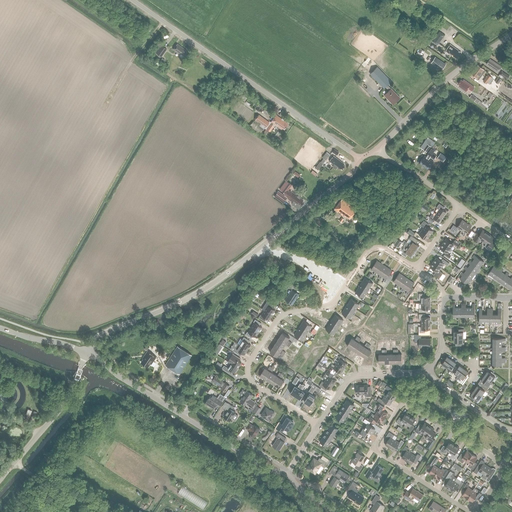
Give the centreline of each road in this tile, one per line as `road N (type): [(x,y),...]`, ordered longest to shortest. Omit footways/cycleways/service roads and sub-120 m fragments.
road 1 (unclassified): [(87,353),(99,335),(221,278),(359,159)]
road 2 (unclassified): [(359,159),(133,0)]
road 3 (residential): [(317,425),(253,383),(248,362),(282,315),(331,303),(367,251)]
road 4 (unclassified): [(376,150),(432,91),(511,34)]
road 5 (residential): [(404,401),(372,450),(469,511)]
road 6 (unclassified): [(0,480),(68,397),(87,353)]
road 7 (residential): [(317,425),(351,377),(425,374)]
road 8 (residential): [(505,467),(404,401)]
road 9 (tertiary): [(286,475),(182,415)]
